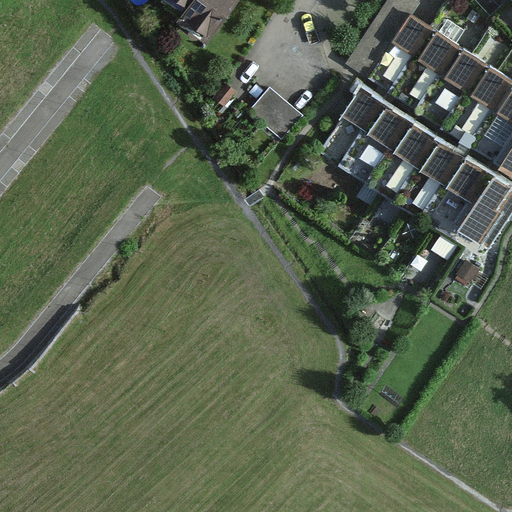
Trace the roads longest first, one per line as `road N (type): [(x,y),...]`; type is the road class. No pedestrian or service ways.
road 1 (residential): [(0,373),(153,189)]
road 2 (residential): [(0,168),(105,36)]
